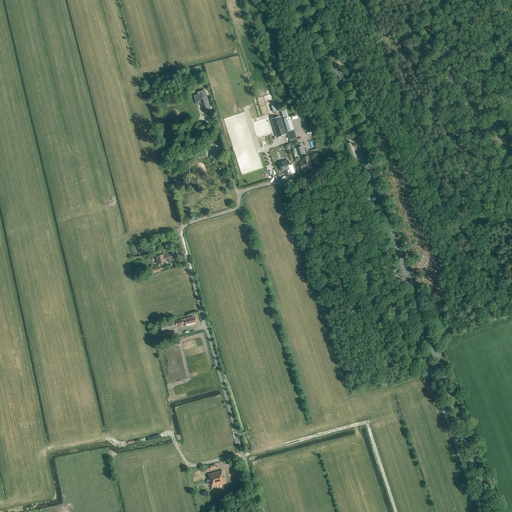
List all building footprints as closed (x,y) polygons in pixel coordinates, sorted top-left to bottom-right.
[(210,109),(206,97),(204,89),(197,92),(198,93),(193,94),(195,100),(199,99),(203,111),(210,109)] [(277,138),(286,135),(280,116),(271,120),(277,138)] [(290,120),(289,118),(284,119),(289,133),(291,132),(291,133),(295,132),(294,130),(295,130),(291,120),(290,120)] [(301,146),(296,147),(298,156),(304,154),(301,146)] [(199,158),(206,156),(205,150),(197,152),(199,158)] [(302,170),(311,167),(308,156),(302,158),(302,161),(299,162),(302,170)] [(288,161),(279,164),(282,171),(288,169),(289,174),(294,173),(292,166),(290,166),(288,161)] [(171,254),(171,253),(163,256),(163,255),(155,257),(157,265),(176,259),(176,258),(177,257),(176,253),(171,254)] [(193,318),(192,317),(185,319),(182,320),(176,321),(177,326),(186,323),(187,326),(194,324),(194,322),(196,322),(195,318),(193,318)] [(162,331),(176,327),(174,320),(160,324),(162,331)] [(211,488),(226,484),(222,471),(208,475),(209,480),(208,480),(207,481),(207,482),(207,484),(208,485),(209,485),(211,485),(211,488)]
